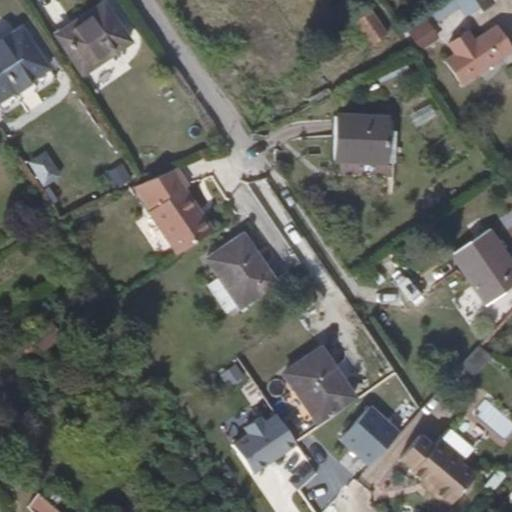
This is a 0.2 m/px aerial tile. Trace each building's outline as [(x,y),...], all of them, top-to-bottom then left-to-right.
[(128,43),(103,6),(55,38),(80,76),(128,43)] [(373,43),(387,34),(370,8),(355,18),(373,43)] [(429,21),(409,31),(420,51),(439,41),(429,21)] [(445,61),(461,83),(511,48),(496,25),(474,41),(466,30),(448,43),(456,53),(445,61)] [(0,103),(47,72),(19,31),(0,43),(0,103)] [(387,164),(387,121),(334,120),(333,163),(387,164)] [(106,173),(113,190),(132,182),(124,165),(106,173)] [(176,171),(141,187),(134,190),(151,214),(148,216),(176,258),(212,234),(183,193),(188,190),(176,171)] [(511,285),(511,270),(484,230),(448,255),(484,305),(511,285)] [(271,287),(241,240),(204,262),(237,310),(271,287)] [(166,321),(188,304),(177,290),(155,306),(166,321)] [(475,379),(490,358),(475,348),(460,369),(475,379)] [(315,427),(350,402),(317,355),(282,378),(315,427)] [(230,389),(247,379),(237,363),(221,373),(230,389)] [(134,376),(122,365),(103,384),(115,395),(134,376)] [(272,411),(228,441),(253,477),(297,446),(272,411)] [(457,414),(434,440),(459,461),(481,434),(457,414)] [(459,461),(434,440),(429,446),(417,435),(395,459),(408,470),(406,473),(416,481),(418,479),(425,486),(420,491),(441,510),(470,476),(456,465),(459,461)] [(418,479),(416,481),(413,485),(420,491),(425,486),(418,479)] [(48,511),(54,506),(37,492),(25,506),(31,511),(48,511)]
